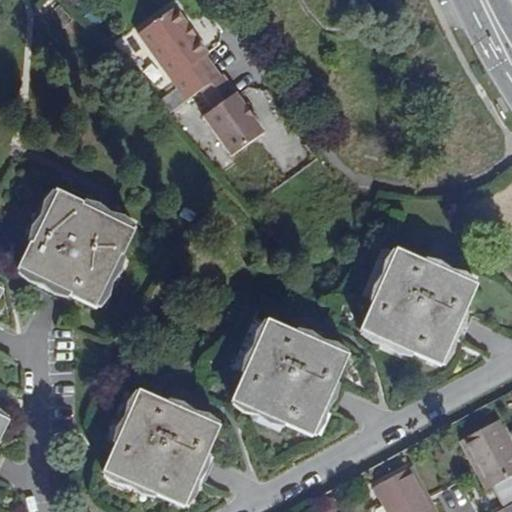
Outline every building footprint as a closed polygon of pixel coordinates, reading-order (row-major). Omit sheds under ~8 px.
[(144,34),(186,104),(222,83),(209,62),(213,60),(202,42),(199,43),(192,30),(194,29),(183,11),(144,34)] [(194,29),(192,30),(199,43),(202,42),(194,29)] [(213,115),(202,122),(227,164),(262,142),(225,81),(222,83),(201,96),(213,115)] [(134,233),(57,195),(20,270),(97,308),(134,233)] [(477,286),(396,252),(362,332),(442,367),(477,286)] [(267,322),(231,403),(313,439),(349,358),(267,322)] [(140,392),(103,473),(183,509),(220,428),(140,392)] [(0,439),(8,422),(0,417),(0,439)] [(511,511),(511,448),(498,422),(460,442),(486,491),(494,487),(505,507),(495,511),(511,511)] [(436,511),(412,468),(375,489),(388,511),(436,511)] [(318,511),(336,511),(337,497),(318,497),(318,511)]
